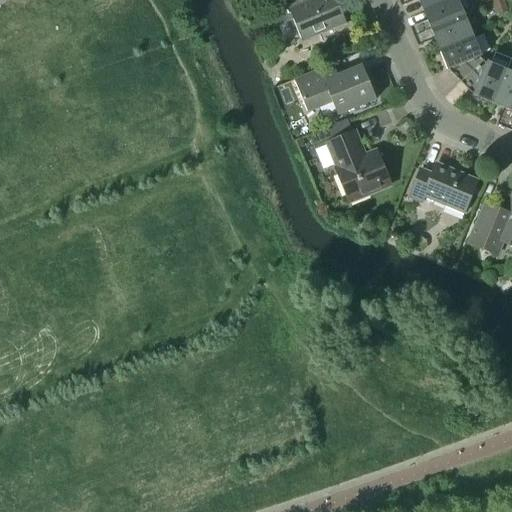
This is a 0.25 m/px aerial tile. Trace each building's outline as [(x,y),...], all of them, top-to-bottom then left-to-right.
[(344,25),(333,0),(311,0),(310,1),(297,6),(294,0),(275,0),(268,3),(278,26),(294,20),(303,42),(344,25)] [(447,0),(417,0),(422,11),(447,0)] [(464,16),(457,0),(447,0),(422,11),(426,21),(431,19),(434,28),(464,16)] [(506,12),(501,1),(493,4),(498,16),(506,12)] [(473,36),(464,16),(434,28),(438,38),(434,40),(438,51),(473,36)] [(482,61),(479,58),(481,57),(473,36),(438,51),(443,61),(447,59),(451,68),(446,70),(447,71),(460,83),(482,61)] [(492,105),(506,70),(486,62),(485,64),(482,61),(460,83),(472,95),(471,96),(472,97),(474,92),(483,96),(481,100),(492,105)] [(375,100),(370,89),(361,67),(336,77),(331,65),(293,80),(307,113),(332,103),(337,115),(375,100)] [(511,107),(511,72),(506,70),(492,105),(503,109),(505,105),(511,107)] [(389,185),(376,152),(363,157),(353,133),(351,133),(346,121),(308,136),(315,151),(328,145),(337,168),(334,169),(348,203),(365,195),(389,185)] [(464,210),(475,183),(457,175),(456,179),(433,169),(431,175),(419,170),(408,198),(420,203),(423,197),(432,201),(433,203),(443,207),(445,206),(448,201),(464,208),(463,210),(464,210)] [(511,246),(511,196),(504,212),(498,210),(484,204),(467,244),(496,256),(502,243),(511,246)]
